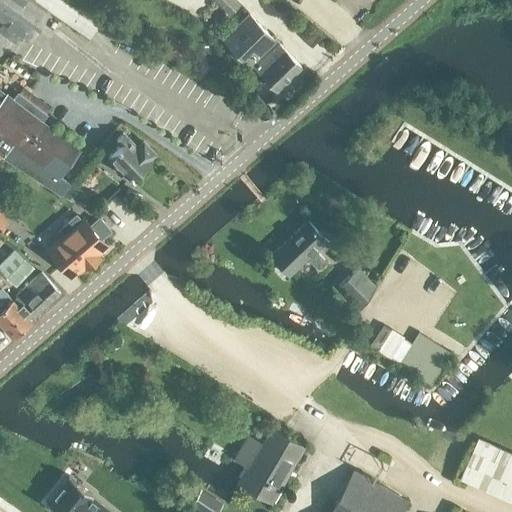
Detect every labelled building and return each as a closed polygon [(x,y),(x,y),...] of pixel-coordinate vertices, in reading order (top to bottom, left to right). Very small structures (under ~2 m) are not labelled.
[(32,0),(0,0),(0,17),(3,20),(0,23),(0,31),(18,45),(24,36),(29,39),(49,12),(32,0)] [(215,0),(230,15),(241,3),(238,0),(215,0)] [(277,90),(301,65),(251,15),(224,42),(251,69),(254,66),(277,90)] [(172,60),(176,62),(184,47),(169,38),(161,53),(172,60)] [(6,95),(0,90),(0,155),(2,157),(3,156),(37,181),(38,180),(62,197),(64,194),(70,185),(59,177),(79,149),(42,122),(47,114),(17,92),(13,98),(7,94),(6,95)] [(138,148),(124,133),(117,140),(121,144),(109,156),(131,180),(151,161),(149,159),(155,154),(144,142),(138,148)] [(70,185),(64,194),(75,202),(83,191),(72,183),(70,185)] [(51,247),(48,250),(72,276),(108,244),(102,237),(111,229),(100,216),(91,224),(85,217),(82,220),(77,213),(61,227),(58,229),(62,234),(49,245),(49,246),(51,247)] [(323,249),(329,243),(308,221),(272,255),(290,274),(307,257),(318,268),(325,261),(315,250),(320,246),(323,249)] [(0,270),(16,287),(35,268),(16,249),(0,265),(0,270)] [(355,271),(339,286),(360,309),(373,290),(355,271)] [(34,317),(60,294),(42,273),(13,300),(19,307),(23,304),(34,317)] [(19,307),(13,300),(5,306),(0,300),(0,321),(13,336),(34,317),(23,304),(19,307)] [(391,329),(383,324),(370,344),(431,383),(451,352),(418,331),(411,342),(403,337),(404,336),(392,328),(391,329)] [(248,467),(240,481),(270,499),(302,447),(272,428),(263,443),(248,467)] [(466,443),(449,474),(487,496),(505,465),(466,443)] [(399,511),(401,510),(406,501),(354,470),(329,511),(399,511)] [(69,471),(47,498),(63,511),(115,511),(91,492),(92,490),(93,490),(92,490),(69,471)] [(201,511),(214,511),(221,502),(201,488),(190,504),(201,511)]
